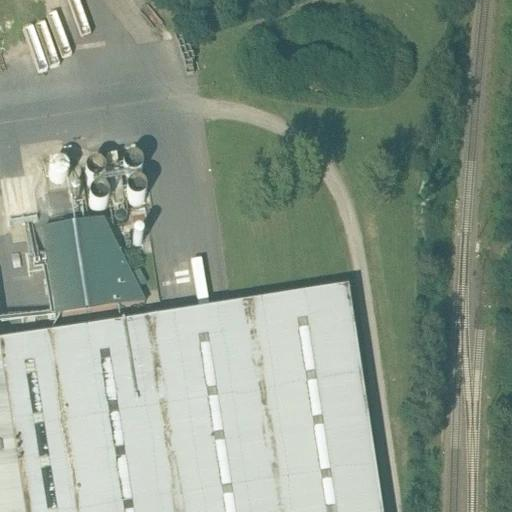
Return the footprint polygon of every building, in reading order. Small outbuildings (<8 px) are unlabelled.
[(70,180),(79,223),(107,218),(106,212),(152,203),(142,154),(47,172),(50,184),(70,180)] [(10,218),(26,217),(24,193),(30,193),(29,171),(8,172),(10,218)] [(103,223),(42,232),(55,317),(144,303),(144,302),(104,224),(103,223)] [(380,511),(347,293),(0,346),(0,371),(21,511),(380,511)] [(0,511),(21,511),(0,371),(0,511)]
